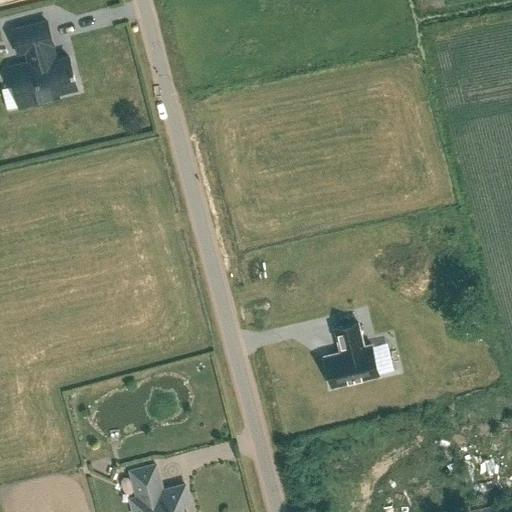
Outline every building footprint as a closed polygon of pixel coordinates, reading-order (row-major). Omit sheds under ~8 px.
[(27,103),(59,95),(77,90),(76,86),(68,56),(56,60),(56,56),(54,56),(51,44),(52,44),(47,21),(12,30),(18,53),(26,51),(29,63),(9,68),(14,87),(19,105),(27,103)] [(340,351),(324,355),(332,386),(378,375),(371,344),(364,345),(358,322),(335,328),(340,351)] [(184,511),(182,505),(191,502),(186,485),(163,490),(157,464),(132,471),(139,497),(132,499),(135,511),(184,511)] [(511,511),(509,501),(469,509),(469,511),(511,511)] [(402,511),(419,511),(415,503),(402,511)]
